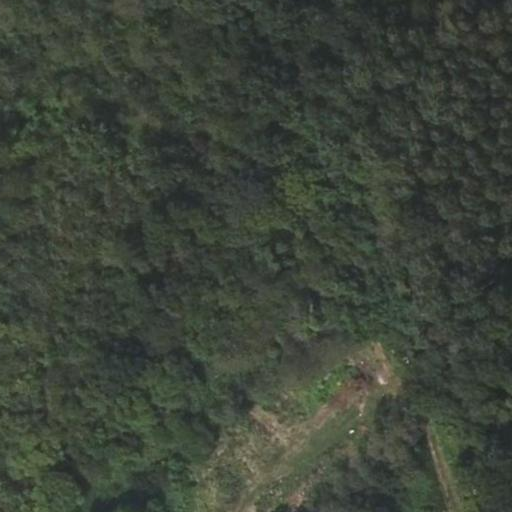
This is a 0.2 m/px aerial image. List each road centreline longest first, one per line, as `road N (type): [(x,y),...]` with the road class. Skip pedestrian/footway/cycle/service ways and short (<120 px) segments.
road 1 (track): [(441,506),(433,451),(266,0)]
road 2 (track): [(511,381),(441,506)]
